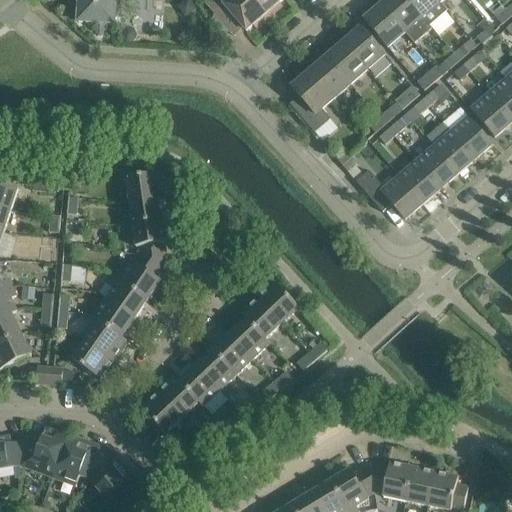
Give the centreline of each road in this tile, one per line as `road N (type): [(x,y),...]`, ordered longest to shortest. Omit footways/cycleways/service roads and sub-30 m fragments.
road 1 (residential): [(226,511),(363,426),(465,446)]
road 2 (residential): [(231,87),(82,66),(1,0)]
road 3 (residential): [(385,253),(231,87)]
road 4 (residential): [(111,423),(214,279)]
road 5 (residential): [(385,253),(415,257),(511,176)]
road 6 (residential): [(231,87),(333,0)]
